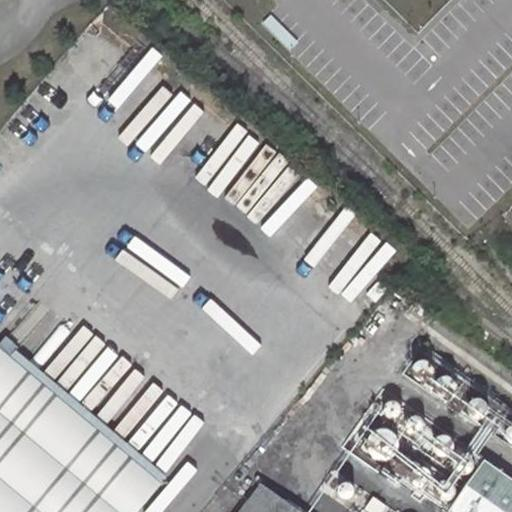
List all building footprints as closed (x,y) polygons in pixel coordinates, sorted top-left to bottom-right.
[(326,327),(61,103),(0,174),(0,188),(259,407),(326,327)] [(0,347),(0,368),(11,356),(1,347),(0,347)] [(0,368),(0,511),(138,511),(163,483),(11,356),(0,368)] [(449,511),(511,511),(511,480),(460,444),(424,494),(449,511)] [(300,511),(261,484),(248,502),(261,511),(300,511)] [(261,511),(248,502),(241,511),(261,511)]
